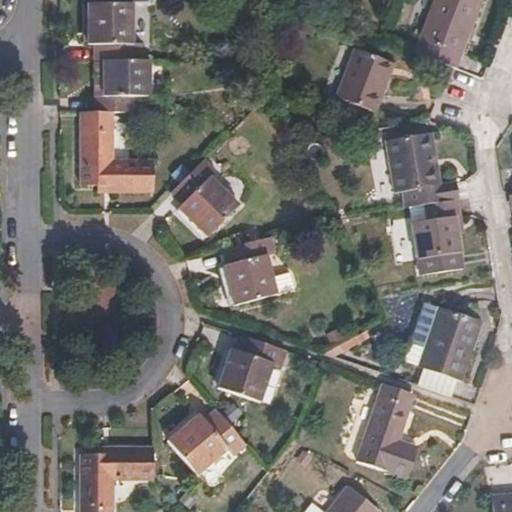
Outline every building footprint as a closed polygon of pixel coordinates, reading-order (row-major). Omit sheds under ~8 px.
[(455,70),(482,0),(433,0),(412,53),(455,70)] [(134,45),(134,4),(96,4),(89,4),(90,45),(95,45),(95,60),(104,60),(143,60),(143,45),(134,45)] [(392,64),(385,62),(355,50),(336,99),(372,115),(392,64)] [(151,96),(152,61),(143,60),(104,60),(104,95),(95,95),(95,111),(115,112),(134,112),(135,97),(151,96)] [(115,161),(115,112),(95,111),(81,111),(81,185),(112,186),(112,194),(154,193),(153,162),(115,161)] [(440,187),(430,134),(385,142),(394,195),(406,193),(408,209),(425,207),(459,202),(457,184),(440,187)] [(240,206),(211,178),(217,171),(205,159),(171,193),(183,207),(180,209),(207,239),(240,206)] [(463,272),(457,235),(464,234),(459,202),(425,207),(428,222),(412,225),(419,277),(463,272)] [(233,308),(277,297),(296,293),(292,275),(273,280),(269,258),(276,257),(272,237),(226,250),(229,267),(224,268),(233,308)] [(417,349),(425,352),(418,370),(422,371),(417,387),(450,398),(455,382),(459,383),(479,324),(438,311),(425,307),(421,309),(419,314),(422,315),(414,338),(409,338),(407,344),(411,350),(416,353),(417,349)] [(333,353),(358,343),(350,324),(325,335),(333,353)] [(260,405),(274,366),(281,369),(287,353),(242,338),(237,353),(230,350),(217,390),(260,405)] [(396,442),(411,395),(381,385),(354,462),(405,481),(417,448),(396,442)] [(245,448),(215,411),(201,421),(198,417),(166,443),(195,477),(225,453),(230,459),(245,448)] [(151,481),(151,448),(110,449),(110,455),(79,456),(78,511),(111,511),(112,481),(151,481)] [(376,511),(345,489),(327,511),(319,511),(313,506),(308,511),(376,511)] [(511,511),(511,496),(491,498),(492,511),(511,511)]
